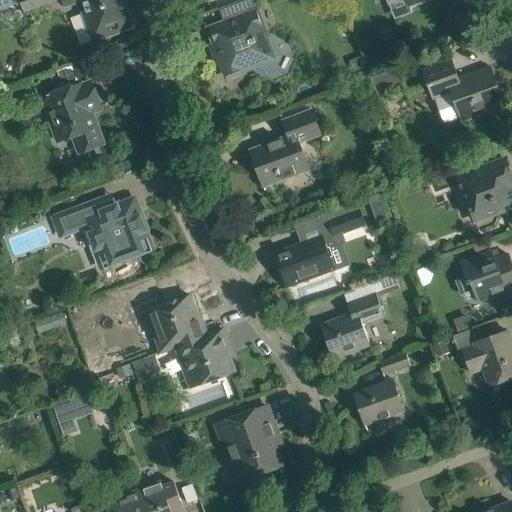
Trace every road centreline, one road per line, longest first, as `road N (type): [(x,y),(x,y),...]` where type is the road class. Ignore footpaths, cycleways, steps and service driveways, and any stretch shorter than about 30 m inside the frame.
road 1 (unclassified): [(159,0),(161,110),(192,220),(299,372),(310,403),(309,464),(278,511)]
road 2 (unclassified): [(314,511),(444,466)]
